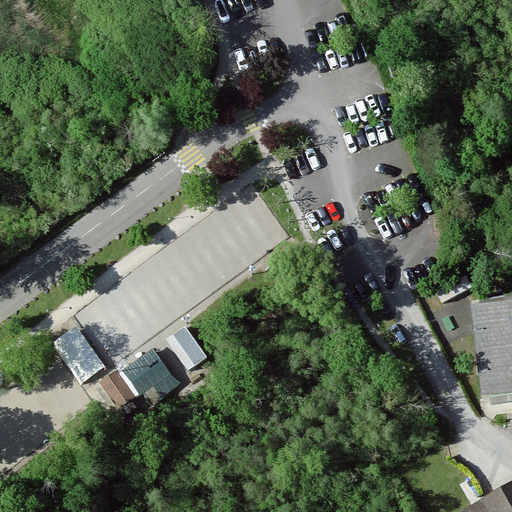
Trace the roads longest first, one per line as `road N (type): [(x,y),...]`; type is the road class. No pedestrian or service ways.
road 1 (residential): [(311,86),(344,198),(457,413),(511,457)]
road 2 (residential): [(311,86),(191,156),(0,298)]
